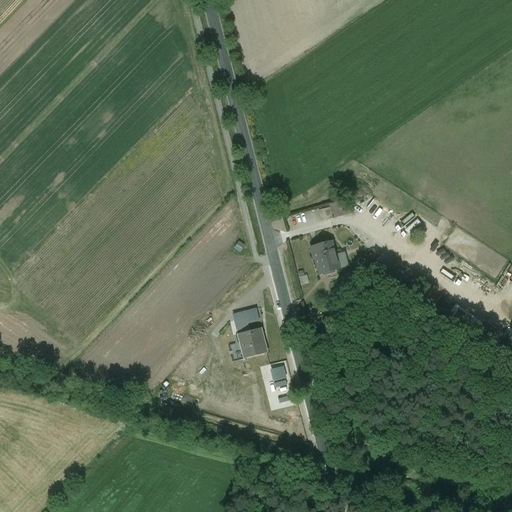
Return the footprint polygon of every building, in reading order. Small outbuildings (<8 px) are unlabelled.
[(376,182),(374,186),(383,193),(386,189),(376,182)] [(381,212),(375,220),(382,224),(387,217),(381,212)] [(331,243),(311,248),(314,261),(315,261),(320,276),(338,270),(331,243)] [(456,275),(451,286),(482,302),(491,284),(458,267),(454,274),(456,275)] [(504,303),(498,301),(492,313),(508,320),(511,310),(511,301),(505,299),(504,303)] [(492,313),(488,320),(502,328),(506,321),(492,313)] [(261,329),(238,335),(245,360),(267,355),(261,329)] [(286,366),(272,370),(275,381),(289,378),(286,366)]
